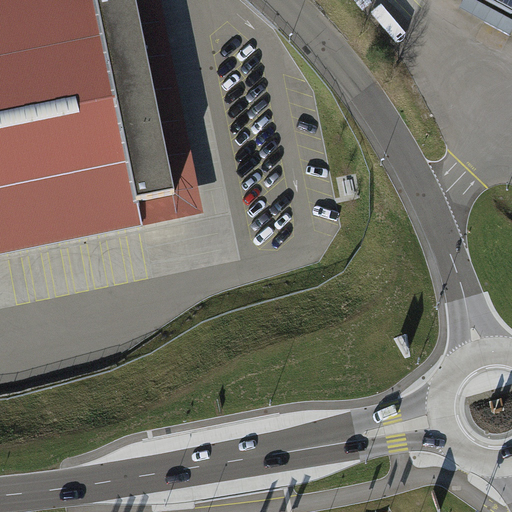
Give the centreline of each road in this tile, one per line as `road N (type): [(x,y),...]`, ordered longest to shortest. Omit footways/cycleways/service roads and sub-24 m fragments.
road 1 (primary): [(0,495),(279,453),(444,417)]
road 2 (residential): [(290,0),(349,66),(408,154),(459,277),(479,354)]
